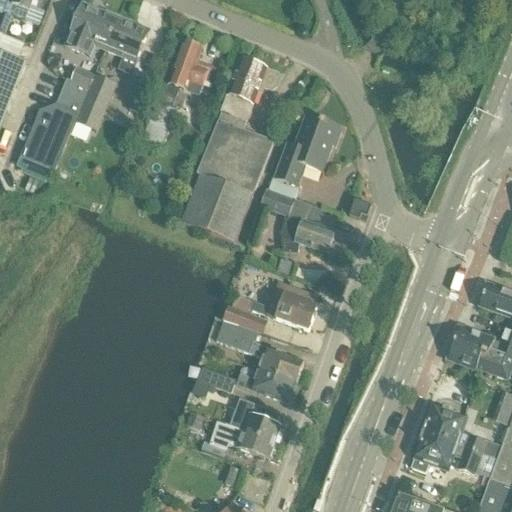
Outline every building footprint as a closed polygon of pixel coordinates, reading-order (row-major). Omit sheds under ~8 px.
[(2,0),(0,7),(0,35),(6,37),(12,22),(9,21),(11,15),(26,21),(34,0),(2,0)] [(91,11),(82,7),(65,50),(82,57),(87,45),(105,53),(119,19),(107,14),(106,17),(99,14),(98,17),(90,14),(91,11)] [(131,77),(149,34),(131,27),(132,24),(119,19),(105,53),(123,61),(118,72),(131,77)] [(23,51),(0,42),(0,138),(25,68),(17,66),(23,51)] [(163,86),(144,142),(143,143),(164,150),(179,106),(176,106),(180,93),(200,99),(203,89),(209,74),(196,69),(202,52),(184,45),(169,88),(163,86)] [(198,179),(202,180),(183,228),(234,247),(274,143),(243,132),(260,88),(272,92),(278,88),(280,82),(278,77),(266,73),(266,72),(242,63),(198,179)] [(57,109),(40,117),(22,164),(57,178),(76,127),(80,117),(83,108),(90,88),(94,80),(77,74),(73,86),(66,84),(57,109)] [(83,108),(80,117),(76,127),(96,134),(115,88),(94,80),(90,88),(83,108)] [(294,150),(285,147),(269,194),(294,203),(306,170),(323,176),(332,150),(335,151),(342,133),(339,132),(339,130),(324,124),(324,126),(304,120),(294,150)] [(260,211),(287,221),(294,203),(269,194),(267,193),(260,211)] [(374,209),(357,203),(351,220),(368,226),(374,209)] [(305,224),(287,223),(287,224),(288,224),(285,232),(284,239),(284,248),(285,256),(284,255),(284,257),(301,258),(302,248),(330,258),(337,237),(326,233),(327,226),(316,225),(315,229),(305,225),(305,224)] [(235,299),(231,312),(229,311),(225,322),(249,331),(253,319),(251,319),(253,316),(311,335),(322,301),(277,286),(270,310),(254,305),(254,306),(235,299)] [(509,322),(511,323),(511,297),(487,289),(479,311),(509,322)] [(497,358),(492,357),(485,376),(507,384),(511,371),(511,323),(509,322),(497,358)] [(219,345),(265,362),(261,374),(298,388),(306,366),(255,348),(259,338),(226,325),(219,345)] [(451,346),(446,362),(485,376),(492,357),(489,356),(492,347),(458,335),(454,347),(451,346)] [(229,381),(205,372),(200,385),(224,393),(229,381)] [(257,385),(244,380),(240,389),(291,407),(298,388),(261,374),(257,385)] [(251,418),(249,426),(228,419),(225,428),(227,429),(277,447),(283,430),(277,428),(281,417),(258,409),(256,414),(259,415),(257,420),(251,418)] [(466,426),(433,414),(424,438),(456,451),(466,426)] [(186,428),(199,433),(204,421),(191,416),(186,428)] [(277,447),(227,429),(225,428),(217,426),(209,449),(226,454),(228,448),(271,463),(277,447)] [(511,435),(507,434),(485,495),(511,505),(511,435)] [(453,461),(462,464),(458,474),(473,480),(480,459),(464,454),(456,451),(424,438),(415,464),(417,465),(414,473),(426,477),(429,469),(448,476),(453,461)] [(484,448),(469,442),(464,454),(480,459),(484,448)] [(511,511),(511,505),(485,495),(478,511),(511,511)] [(435,511),(398,498),(393,511),(435,511)]
